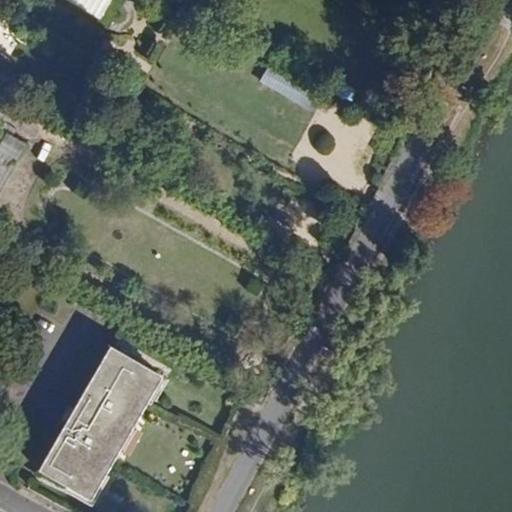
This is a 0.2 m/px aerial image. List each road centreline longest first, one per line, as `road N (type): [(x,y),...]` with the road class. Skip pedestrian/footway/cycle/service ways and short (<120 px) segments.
road 1 (residential): [(225,511),(496,0)]
road 2 (unknown): [(0,483),(95,317)]
